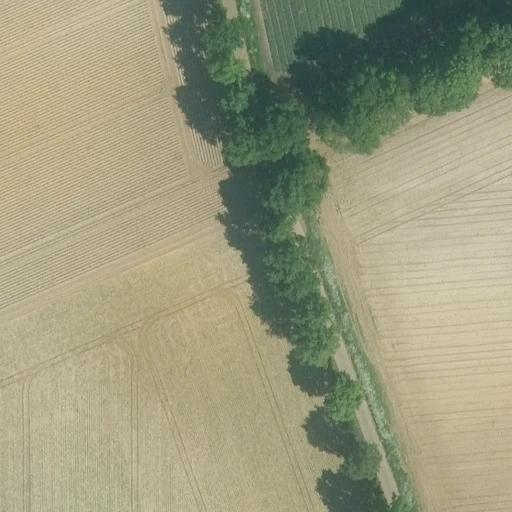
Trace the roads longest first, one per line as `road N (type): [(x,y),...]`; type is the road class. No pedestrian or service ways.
road 1 (unclassified): [(403,511),(298,239),(235,0)]
road 2 (track): [(511,57),(275,166)]
